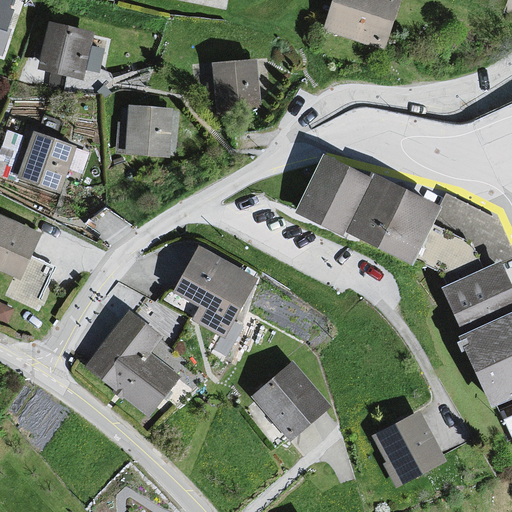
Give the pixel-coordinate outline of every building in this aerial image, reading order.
[(16,1),(13,0),(0,0),(0,53),(1,54),(16,1)] [(164,0),(230,10),(232,0),(164,0)] [(396,0),(325,0),(316,35),(383,52),(396,0)] [(95,36),(42,27),(35,71),(88,79),(95,36)] [(253,65),(204,68),(207,110),(256,107),(253,65)] [(170,110),(122,111),(122,157),(171,157),(170,110)] [(70,147),(24,133),(10,179),(56,193),(70,147)] [(433,213),(312,159),(286,217),(407,271),(433,213)] [(30,238),(0,226),(0,279),(13,284),(30,238)] [(248,279),(183,250),(161,300),(186,311),(181,322),(220,340),(248,279)] [(431,293),(481,412),(511,398),(511,303),(496,266),(431,293)] [(119,310),(74,369),(143,421),(174,380),(142,356),(156,338),(119,310)] [(287,364),(243,397),(277,441),(321,408),(287,364)] [(407,413),(361,436),(385,486),(431,464),(407,413)]
